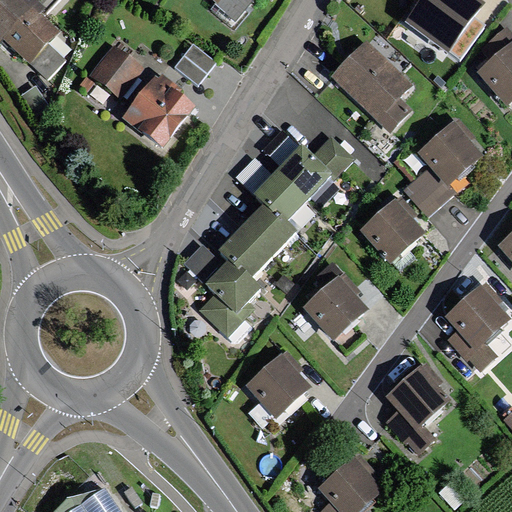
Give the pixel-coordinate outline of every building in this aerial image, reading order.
[(0,0),(0,45),(3,42),(30,68),(32,67),(49,83),(69,62),(52,46),(62,36),(42,16),(48,10),(40,2),(42,0),(0,0)] [(207,0),(236,25),(257,0),(207,0)] [(481,10),(467,0),(422,0),(405,25),(447,56),(481,10)] [(487,59),(476,69),(481,73),(479,75),(509,110),(511,107),(511,33),(508,29),(481,53),(487,59)] [(413,86),(367,42),(331,79),(388,134),(411,109),(400,99),(413,86)] [(114,45),(90,78),(125,104),(149,71),(114,45)] [(194,46),(175,70),(198,87),(217,63),(194,46)] [(156,79),(123,121),(163,152),(196,111),(171,92),(174,88),(162,79),(159,82),(156,79)] [(417,157),(430,172),(448,192),(451,189),(485,159),(471,143),(476,138),(459,120),(417,157)] [(305,147),(278,174),(308,203),(332,179),(336,184),(356,163),(331,138),(314,156),(305,147)] [(456,195),(451,189),(448,192),(430,172),(415,185),(438,212),(456,195)] [(288,223),(308,203),(278,174),(254,198),(264,207),(280,222),(283,219),(288,223)] [(415,185),(396,203),(415,224),(424,216),(429,221),(438,212),(415,185)] [(425,236),(415,224),(396,203),(362,233),(391,265),(425,236)] [(264,207),(242,230),(274,260),(299,234),(288,223),(283,219),(280,222),(264,207)] [(254,281),(274,260),(242,230),(218,255),(228,264),(239,275),(243,271),(254,281)] [(511,238),(498,250),(511,265),(511,238)] [(262,288),(254,281),(243,271),(239,275),(228,264),(206,287),(216,297),(202,313),(228,338),(254,310),(247,304),(262,288)] [(323,294),(303,311),(332,346),(371,314),(357,297),(361,293),(336,264),(314,283),(323,294)] [(505,308),(485,286),(446,321),(459,336),(450,344),(467,363),(470,361),(480,372),(496,358),(484,345),(509,323),(500,312),(505,308)] [(288,351),(246,387),(276,423),(313,390),(302,378),(307,373),(288,351)] [(441,382),(425,365),(386,400),(400,415),(388,425),(418,458),(437,440),(426,428),(453,404),(437,386),(441,382)] [(511,413),(503,422),(511,431),(511,413)] [(375,475),(358,456),(319,490),(333,506),(326,511),(367,511),(385,497),(370,480),(375,475)] [(123,511),(106,488),(71,511),(123,511)]
